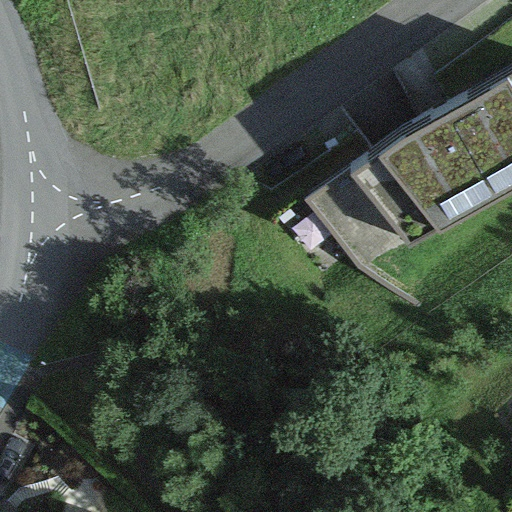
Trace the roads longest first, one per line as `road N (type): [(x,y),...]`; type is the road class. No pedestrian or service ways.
road 1 (residential): [(35,208),(109,199),(202,162),(437,0)]
road 2 (residential): [(0,32),(22,91),(35,208)]
road 3 (residential): [(35,208),(22,297),(0,359)]
